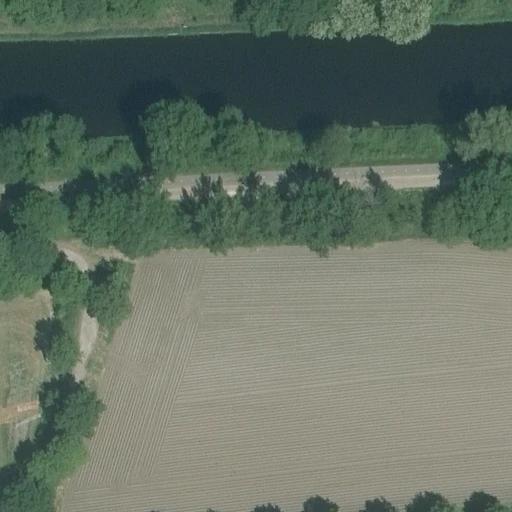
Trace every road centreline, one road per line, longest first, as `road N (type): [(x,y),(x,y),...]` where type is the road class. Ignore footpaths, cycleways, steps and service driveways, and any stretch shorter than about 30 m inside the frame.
road 1 (track): [(511,186),(0,207)]
road 2 (unclassified): [(0,239),(82,257),(102,297),(75,409)]
